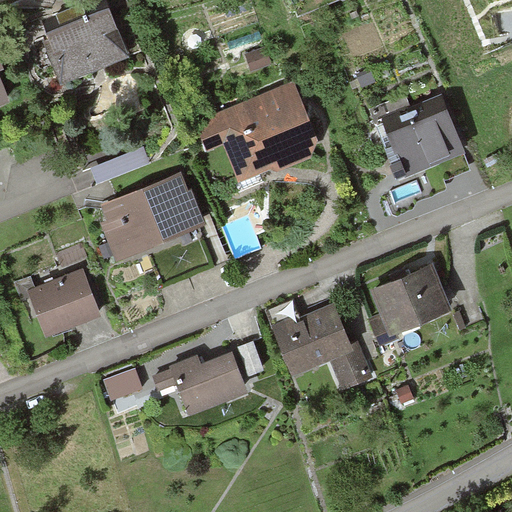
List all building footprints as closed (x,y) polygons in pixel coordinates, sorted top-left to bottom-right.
[(62,20),(47,26),(50,34),(44,36),(61,78),(131,49),(110,0),(109,0),(83,11),(73,15),(62,20)] [(57,11),(62,20),(73,15),(83,11),(78,1),(57,11)] [(266,44),(246,53),(252,68),(273,60),(266,44)] [(0,98),(10,94),(0,68),(0,63),(5,62),(0,49),(0,98)] [(307,113),(294,79),(197,119),(208,148),(224,142),(239,176),(265,164),(271,161),(278,165),(312,150),(319,130),(311,115),(307,113)] [(442,89),(383,114),(385,119),(399,151),(391,154),(389,155),(397,173),(405,169),(406,170),(434,158),(466,145),(442,89)] [(399,151),(385,119),(377,122),(391,154),(399,151)] [(145,143),(91,165),(97,180),(151,158),(145,143)] [(182,166),(101,201),(107,213),(101,216),(117,254),(207,216),(195,189),(192,182),(189,184),(182,166)] [(249,214),(223,225),(236,254),(261,244),(249,214)] [(83,243),(58,253),(62,264),(87,254),(83,243)] [(403,271),(371,285),(382,311),(369,317),(380,342),(400,334),(396,326),(452,302),(434,258),(403,271)] [(35,284),(28,287),(31,294),(46,332),(102,309),(84,265),(50,278),(35,284)] [(28,287),(35,284),(31,274),(15,281),(23,298),(31,294),(28,287)] [(293,313),(272,321),(293,369),(329,354),(343,387),(372,375),(356,336),(352,337),(335,296),(293,314),(293,313)] [(253,337),(238,343),(249,369),(265,365),(253,337)] [(190,353),(170,362),(171,365),(177,381),(189,410),(249,386),(232,345),(201,358),(198,350),(190,353)] [(143,384),(135,365),(104,378),(112,397),(143,384)] [(171,365),(153,372),(159,388),(177,381),(171,365)] [(409,383),(397,387),(403,401),(414,396),(409,383)]
